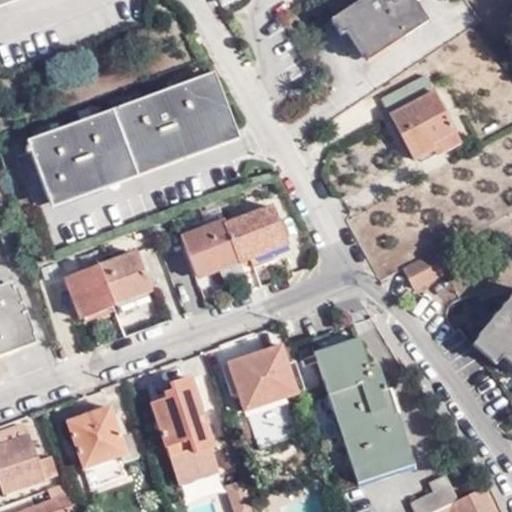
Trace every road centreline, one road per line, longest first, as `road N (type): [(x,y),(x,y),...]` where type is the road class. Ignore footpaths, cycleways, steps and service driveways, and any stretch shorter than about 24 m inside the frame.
road 1 (residential): [(350,270),(0,396)]
road 2 (residential): [(350,270),(197,0)]
road 3 (residential): [(511,490),(487,442),(350,270)]
